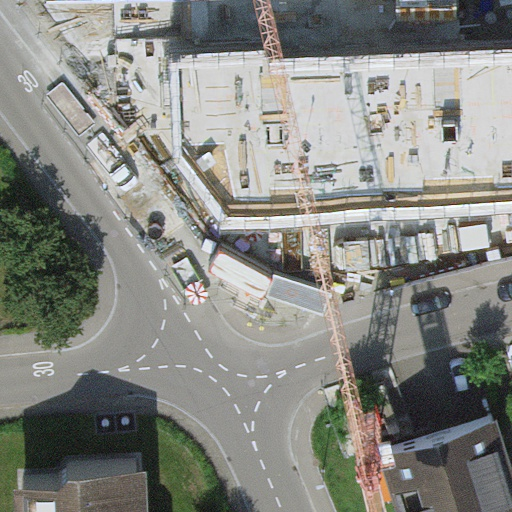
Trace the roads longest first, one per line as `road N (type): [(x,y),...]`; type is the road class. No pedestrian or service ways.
road 1 (residential): [(0,64),(168,281),(226,376)]
road 2 (residential): [(511,305),(283,373),(226,376)]
road 3 (residential): [(226,376),(142,369),(0,383)]
road 4 (residential): [(226,376),(283,511)]
